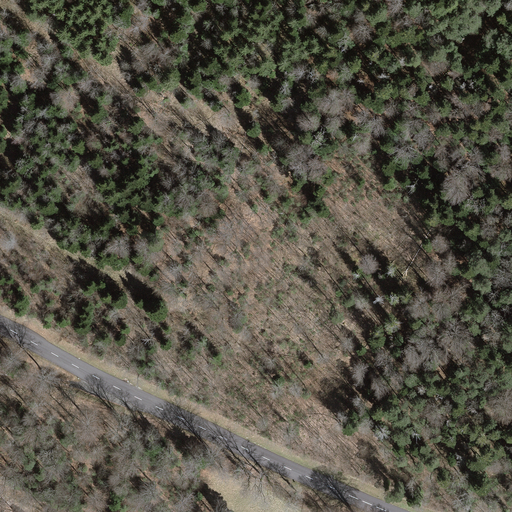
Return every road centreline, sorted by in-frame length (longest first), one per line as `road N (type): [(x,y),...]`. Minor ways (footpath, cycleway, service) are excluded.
road 1 (primary): [(0,324),(118,388),(388,511)]
road 2 (track): [(1,0),(103,75),(200,123)]
road 3 (track): [(0,211),(129,283)]
road 4 (track): [(379,257),(511,314)]
